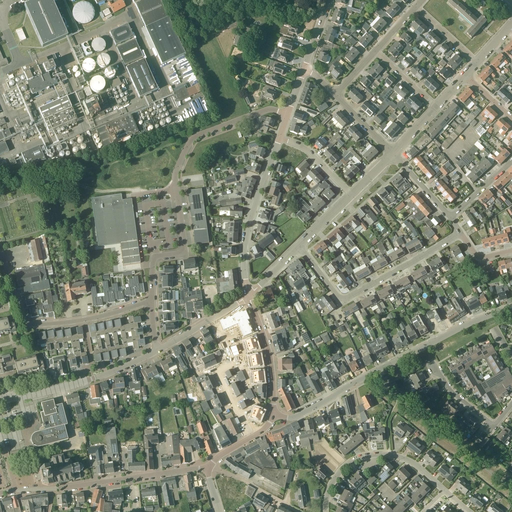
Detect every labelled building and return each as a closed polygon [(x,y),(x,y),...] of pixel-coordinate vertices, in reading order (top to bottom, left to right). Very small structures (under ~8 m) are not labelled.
[(70,30),(65,31),(51,0),(37,0),(24,6),(42,47),(72,35),(70,30)] [(113,14),(125,7),(120,0),(117,0),(118,2),(112,5),(110,2),(107,3),(113,14)] [(146,28),(168,18),(159,0),(142,0),(135,4),(146,28)] [(487,21),(485,19),(484,18),(484,19),(482,17),(478,21),(466,10),(455,0),(450,0),(448,3),(474,26),(467,34),(472,38),(481,28),(483,30),(485,27),(483,26),(487,21)] [(73,14),(73,15),(73,16),(73,17),(73,18),(73,19),(74,19),(74,20),(75,21),(75,22),(76,23),(77,23),(77,24),(78,24),(79,25),(80,25),(81,25),(82,26),(83,26),(84,26),(85,26),(86,26),(87,25),(88,25),(89,24),(90,24),(91,23),(92,23),(92,22),(93,21),(93,20),(94,19),(94,18),(95,17),(95,16),(95,15),(95,14),(95,13),(94,12),(94,11),(94,10),(93,9),(93,8),(92,8),(92,7),(91,6),(90,6),(89,5),(88,5),(88,4),(87,4),(86,4),(85,4),(84,4),(83,4),(82,4),(81,4),(80,4),(79,5),(78,5),(77,6),(76,7),(75,8),(74,9),(74,10),(73,11),(73,12),(73,13),(73,14)] [(401,9),(395,4),(390,9),(396,14),(401,9)] [(378,7),(376,9),(377,11),(382,15),(384,12),(378,7)] [(390,9),(386,13),(392,19),(396,14),(390,9)] [(108,10),(103,13),(106,18),(105,18),(106,21),(112,17),(108,10)] [(334,16),(342,19),(344,20),(347,14),(336,10),(334,16)] [(342,19),(334,16),(331,23),(332,23),(339,25),(342,19)] [(168,18),(146,28),(145,28),(162,65),(185,54),(168,18)] [(377,24),(383,29),(387,24),(381,19),(377,24)] [(417,20),(412,26),(417,31),(422,25),(419,22),(417,20)] [(134,38),(127,24),(110,32),(116,46),(134,38)] [(299,28),(295,27),(295,26),(292,24),(291,25),(290,25),(289,29),(282,27),(280,34),(286,36),(290,37),(291,35),(292,35),(294,34),(297,35),(299,28)] [(377,24),(372,28),(378,34),(383,29),(377,24)] [(246,25),(244,31),(251,33),(253,27),(246,25)] [(427,29),(425,27),(422,25),(417,31),(421,35),(427,29)] [(16,31),(24,50),(33,46),(28,35),(25,37),(22,31),(21,28),(16,31)] [(340,29),(339,32),(337,31),(337,32),(332,30),(329,29),(327,35),(335,38),(337,39),(339,35),(341,36),(342,33),(350,36),(353,34),(340,29)] [(422,38),(418,42),(420,45),(423,41),(425,43),(426,42),(428,45),(430,43),(436,36),(431,32),(425,38),(426,38),(424,40),(422,38)] [(367,34),(363,38),(369,44),(373,39),(367,34)] [(400,39),(407,44),(411,39),(405,34),(404,34),(405,34),(401,39),(400,38),(400,39)] [(333,48),(338,50),(340,47),(334,45),(332,44),(335,38),(327,35),(325,41),(328,43),(327,46),(333,48)] [(440,41),(436,36),(430,43),(435,47),(440,41)] [(283,37),(281,43),(283,44),(282,48),(286,50),(291,51),(292,51),(293,48),(293,47),(293,45),(288,43),(290,40),(283,37)] [(363,38),(359,43),(364,48),(369,44),(363,38)] [(135,39),(116,47),(125,66),(143,58),(135,39)] [(92,54),(87,42),(73,49),(78,60),(92,54)] [(399,53),(403,48),(397,42),(395,44),(395,45),(393,47),(399,53)] [(449,49),(444,44),(436,53),(439,55),(441,53),(445,56),(446,55),(450,50),(449,49)] [(332,50),(333,48),(327,46),(323,45),(320,53),(319,57),(320,58),(319,61),(329,64),(331,57),(328,56),(326,55),(328,51),(330,49),(332,50)] [(511,49),(508,46),(503,51),(511,59),(511,55),(510,54),(511,52),(511,49)] [(399,53),(393,47),(390,50),(388,52),(394,58),(399,53)] [(416,53),(415,55),(419,59),(423,55),(422,53),(415,47),(413,49),(412,49),(416,53)] [(349,53),(355,58),(360,54),(354,48),(349,53)] [(287,58),(288,56),(286,56),(287,53),(281,50),(280,53),(278,53),(277,56),(279,56),(278,60),(282,62),(287,63),(289,58),(287,58)] [(3,60),(0,51),(0,67),(9,64),(6,59),(3,60)] [(349,53),(345,58),(351,63),(355,58),(349,53)] [(59,58),(57,54),(7,75),(9,81),(23,75),(32,95),(67,80),(65,76),(63,76),(60,69),(58,70),(55,61),(57,61),(56,59),(59,58)] [(98,68),(109,65),(106,54),(95,57),(98,68)] [(495,59),(500,64),(503,61),(504,63),(507,65),(509,62),(500,54),(495,59)] [(463,61),(456,55),(452,60),(458,66),(460,63),(461,63),(463,61)] [(412,63),(415,59),(412,57),(409,60),(407,58),(406,59),(402,64),(401,64),(406,69),(412,63)] [(95,62),(84,58),(80,69),(91,73),(95,62)] [(500,64),(495,59),(490,64),(499,73),(501,70),(498,67),(500,64)] [(157,90),(144,60),(126,68),(139,98),(157,90)] [(452,60),(447,65),(454,71),(456,69),(455,69),(458,66),(452,60)] [(274,61),(272,67),(274,68),(273,72),(282,75),(283,75),(284,75),(285,72),(284,71),(285,69),(280,67),(281,64),(274,61)] [(329,70),(332,72),(331,73),(333,75),(332,77),(336,80),(342,73),(339,70),(342,67),(337,62),(329,70)] [(114,72),(120,70),(117,64),(101,72),(106,81),(116,75),(114,72)] [(383,70),(385,68),(383,66),(381,68),(377,64),(375,66),(373,69),(379,75),(383,70)] [(81,85),(84,84),(76,66),(71,69),(80,89),(82,88),(81,85)] [(423,68),(420,66),(418,68),(416,66),(410,72),(415,77),(421,71),(423,68)] [(483,72),(488,77),(490,75),(494,78),(496,75),(488,67),(483,72)] [(373,69),(370,72),(368,74),(374,80),(379,75),(373,69)] [(450,75),(444,69),(439,74),(446,79),(450,75)] [(425,75),(421,71),(415,77),(420,81),(425,75)] [(488,77),(483,72),(478,77),(486,86),(489,83),(485,80),(488,77)] [(273,74),(271,77),(270,77),(269,80),(267,79),(266,80),(266,81),(266,83),(278,87),(280,82),(279,81),(279,80),(278,80),(279,77),(273,74)] [(171,85),(177,81),(174,75),(167,78),(171,85)] [(390,76),(385,82),(390,87),(395,81),(390,76)] [(365,77),(364,78),(365,78),(361,82),(360,82),(360,83),(359,84),(363,88),(365,87),(366,88),(371,83),(365,77)] [(429,78),(424,84),(425,86),(426,86),(429,88),(434,82),(429,78)] [(111,87),(120,85),(119,79),(109,81),(111,87)] [(439,87),(434,82),(429,88),(432,91),(431,91),(433,93),(439,87)] [(314,86),(307,83),(300,103),(307,106),(314,86)] [(358,94),(364,88),(363,88),(359,84),(357,86),(359,88),(356,91),(354,89),(348,96),(350,97),(353,100),(358,94)] [(394,91),(396,92),(391,97),(393,100),(398,95),(404,89),(399,84),(393,90),(394,91)] [(272,88),(268,86),(266,85),(263,92),(266,93),(264,97),(265,97),(265,98),(268,99),(269,99),(273,100),(276,94),(273,93),(273,92),(272,91),(271,90),(272,88)] [(510,91),(511,88),(509,86),(508,88),(505,86),(497,95),(502,100),(510,91)] [(390,91),(388,88),(380,97),(382,99),(390,91)] [(468,88),(463,94),(468,98),(471,96),(474,99),(476,97),(468,88)] [(92,97),(89,89),(84,91),(88,99),(92,97)] [(398,95),(403,99),(405,97),(409,93),(404,89),(398,95)] [(188,97),(185,91),(176,95),(178,101),(188,97)] [(384,101),(392,93),(390,91),(382,99),(384,101)] [(511,99),(511,92),(510,91),(502,100),(507,104),(511,99)] [(84,98),(82,92),(74,95),(77,101),(84,98)] [(363,98),(358,94),(353,100),(356,102),(355,103),(357,105),(363,98)] [(463,94),(458,99),(467,107),(469,104),(465,101),(468,98),(463,94)] [(118,107),(115,101),(107,104),(103,96),(83,105),(88,116),(93,114),(94,117),(99,115),(100,117),(104,115),(104,113),(118,107)] [(409,101),(407,104),(411,108),(417,101),(414,99),(414,98),(412,96),(409,101)] [(76,121),(67,98),(39,110),(49,133),(76,121)] [(197,99),(187,103),(190,110),(186,112),(188,118),(201,113),(199,109),(201,108),(197,99)] [(369,105),(370,104),(367,101),(361,108),(366,113),(371,107),(369,105)] [(371,107),(366,113),(370,117),(376,112),(375,111),(377,109),(379,111),(387,103),(384,101),(383,103),(379,106),(377,104),(376,106),(374,104),(371,107)] [(398,108),(403,104),(400,101),(396,106),(393,109),(395,111),(398,108)] [(411,108),(416,112),(418,110),(420,108),(420,107),(422,105),(420,104),(417,101),(411,108)] [(325,103),(317,109),(320,113),(328,108),(325,103)] [(387,103),(379,111),(381,114),(389,105),(387,103)] [(460,109),(454,104),(450,108),(456,114),(460,109)] [(304,125),(308,122),(303,120),(306,112),(313,114),(314,109),(301,105),(300,110),(297,109),(294,118),(298,119),(296,123),(304,125)] [(493,112),(488,107),(481,116),(483,118),(485,115),(488,117),(493,112)] [(455,114),(456,114),(450,108),(449,109),(445,113),(453,120),(457,116),(455,114)] [(481,111),(478,108),(474,113),(472,112),(470,114),(474,119),(481,111)] [(335,126),(344,117),(339,112),(334,118),(336,120),(333,123),(335,126)] [(498,116),(493,112),(488,117),(491,119),(488,122),(490,124),(498,116)] [(405,114),(403,113),(398,119),(397,120),(404,125),(403,125),(407,120),(408,121),(408,120),(410,119),(405,114)] [(453,120),(445,113),(441,118),(447,124),(449,125),(453,120)] [(31,123),(30,120),(28,114),(15,120),(19,127),(21,126),(22,127),(31,123)] [(159,118),(161,119),(158,125),(162,126),(164,123),(167,125),(170,120),(166,118),(166,116),(161,114),(159,118)] [(384,119),(379,115),(374,121),(379,125),(384,119)] [(331,118),(329,116),(321,123),(324,126),(331,118)] [(139,134),(131,117),(97,132),(104,149),(122,141),(130,137),(139,134)] [(275,121),(263,117),(259,118),(258,122),(261,123),(262,121),(266,122),(264,127),(268,128),(269,127),(272,128),(275,121)] [(349,122),(344,117),(335,126),(337,127),(338,127),(341,125),(343,128),(349,122)] [(442,129),(447,124),(441,118),(437,123),(442,128),(442,129)] [(506,124),(501,119),(494,128),(498,132),(506,124)] [(400,129),(394,123),(389,128),(395,134),(398,131),(400,129)] [(442,128),(437,123),(436,123),(432,128),(438,133),(442,128)] [(511,128),(506,124),(498,132),(503,136),(511,128)] [(308,127),(301,125),(300,128),(292,125),(290,132),(298,135),(298,132),(305,135),(308,127)] [(352,137),(357,131),(353,126),(347,132),(344,135),(349,140),(352,137)] [(389,128),(385,133),(391,139),(393,137),(395,134),(389,128)] [(432,128),(428,133),(429,134),(434,138),(435,140),(440,135),(438,134),(438,133),(432,128)] [(0,142),(12,137),(9,130),(0,133),(0,142)] [(362,136),(357,131),(352,137),(357,142),(362,136)] [(435,140),(434,138),(429,134),(427,136),(425,134),(415,145),(420,151),(426,146),(432,141),(434,144),(438,149),(441,145),(435,140)] [(447,139),(452,143),(456,139),(451,135),(447,139)] [(320,150),(326,145),(325,145),(321,140),(320,141),(317,143),(315,145),(320,150)] [(257,141),(248,144),(249,149),(254,147),(254,148),(258,150),(257,155),(251,152),(249,158),(256,160),(257,157),(263,159),(266,150),(259,148),(259,147),(257,141)] [(428,149),(434,144),(432,141),(426,146),(428,149)] [(441,145),(446,150),(450,146),(445,141),(441,145)] [(11,148),(9,144),(6,145),(5,142),(0,144),(0,155),(9,152),(8,149),(11,148)] [(407,154),(412,159),(420,151),(415,145),(407,154)] [(49,160),(43,146),(21,155),(26,166),(45,162),(49,160)] [(499,149),(502,152),(500,155),(505,160),(510,155),(501,146),(499,149)] [(378,153),(373,147),(368,152),(373,157),(378,153)] [(432,153),(435,157),(441,152),(438,148),(432,153)] [(486,149),(485,150),(484,148),(481,151),(487,157),(490,154),(486,149)] [(334,154),(330,149),(324,154),(329,159),(334,154)] [(349,153),(344,158),(347,160),(347,159),(348,159),(350,161),(354,157),(350,152),(349,153)] [(368,152),(363,157),(368,162),(373,157),(368,152)] [(334,164),(339,159),(334,154),(329,159),(334,164)] [(500,165),(505,160),(500,155),(497,157),(494,154),(491,157),(500,165)] [(423,161),(419,156),(413,161),(417,166),(423,161)] [(427,160),(428,159),(427,157),(425,159),(423,161),(417,166),(421,170),(427,166),(430,163),(427,160)] [(466,166),(469,164),(467,162),(462,158),(460,160),(465,164),(465,165),(466,166)] [(457,164),(461,169),(464,165),(465,165),(465,164),(460,160),(457,164)] [(486,160),(481,164),(487,170),(492,166),(486,160)] [(304,176),(309,171),(306,168),(309,165),(305,161),(297,168),(301,173),(300,174),(302,177),(304,176)] [(475,167),(477,169),(482,175),(487,170),(481,164),(480,162),(475,167)] [(261,166),(254,164),(253,167),(250,166),(250,167),(248,166),(246,169),(258,174),(261,166)] [(290,169),(286,168),(279,165),(277,172),(284,175),(285,170),(289,171),(290,169)] [(360,171),(356,167),(354,165),(352,168),(349,165),(347,168),(355,175),(360,171)] [(435,166),(434,165),(432,167),(431,166),(429,168),(427,166),(421,170),(425,175),(433,168),(435,166)] [(482,175),(477,169),(475,167),(470,171),(472,173),(477,179),(482,175)] [(345,170),(347,172),(344,175),(350,180),(355,175),(347,168),(345,170)] [(430,180),(434,176),(437,173),(433,168),(425,175),(430,180)] [(313,169),(310,172),(308,175),(313,180),(318,174),(313,169)] [(511,182),(511,183),(510,181),(511,178),(511,177),(508,172),(503,177),(508,182),(511,185),(511,186),(511,182)] [(405,181),(406,180),(400,173),(391,182),(394,186),(399,191),(401,190),(403,193),(411,186),(408,183),(407,184),(405,181)] [(460,178),(457,175),(456,173),(451,177),(452,179),(455,182),(460,178)] [(477,179),(472,173),(467,178),(472,184),(477,179)] [(313,180),(317,185),(319,183),(323,179),(324,178),(321,176),(320,177),(318,174),(313,180)] [(237,182),(236,176),(236,175),(234,176),(224,178),(226,184),(237,182)] [(447,182),(448,181),(445,177),(441,181),(440,180),(434,185),(439,189),(447,182)] [(503,177),(498,181),(503,187),(508,182),(503,177)] [(249,178),(248,181),(245,187),(253,190),(256,181),(249,178)] [(316,189),(315,190),(319,194),(325,188),(328,191),(324,195),(329,201),(335,195),(333,193),(335,191),(325,181),(321,185),(319,187),(316,189)] [(503,187),(498,181),(493,185),(498,191),(501,194),(503,192),(500,189),(503,187)] [(281,184),(273,182),(271,188),(279,190),(281,184)] [(447,182),(439,189),(443,194),(448,189),(446,187),(449,184),(447,182)] [(245,187),(241,197),(249,199),(253,190),(245,187)] [(280,191),(279,190),(271,188),(269,195),(276,198),(275,201),(273,201),(271,204),(278,207),(280,203),(282,204),(285,197),(282,197),(283,194),(279,193),(280,191)] [(388,195),(383,188),(377,194),(387,205),(390,202),(386,197),(388,195)] [(202,189),(188,191),(190,204),(204,202),(202,189)] [(448,189),(443,194),(447,199),(452,194),(448,189)] [(488,190),(483,195),(488,200),(491,198),(494,201),(496,199),(488,190)] [(131,199),(122,201),(121,194),(91,199),(98,247),(120,244),(137,241),(131,199)] [(410,208),(420,199),(416,194),(410,199),(413,202),(408,206),(410,208)] [(456,198),(452,194),(447,199),(451,203),(456,198)] [(483,195),(478,199),(486,208),(488,206),(487,204),(490,202),(488,200),(483,195)] [(508,201),(503,195),(500,197),(506,203),(508,201)] [(320,199),(317,196),(317,197),(313,201),(320,209),(325,204),(320,199)] [(241,198),(226,201),(219,201),(220,207),(227,206),(242,204),(241,198)] [(373,198),(367,202),(370,205),(369,205),(377,215),(380,212),(375,206),(378,204),(373,198)] [(308,210),(310,208),(308,206),(302,199),(299,201),(300,202),(302,203),(306,208),(308,210)] [(424,203),(420,199),(410,208),(411,209),(414,207),(416,210),(424,203)] [(313,206),(310,208),(315,214),(320,209),(313,201),(312,200),(309,202),(313,206)] [(192,218),(206,216),(204,202),(190,204),(192,218)] [(405,207),(402,203),(395,208),(398,212),(405,207)] [(416,218),(428,208),(424,203),(416,210),(418,212),(414,216),(416,218)] [(237,207),(234,207),(230,207),(221,208),(221,211),(230,211),(230,216),(234,216),(234,217),(236,217),(239,217),(239,216),(242,217),(243,210),(239,209),(239,210),(237,210),(237,207)] [(360,214),(357,216),(360,220),(363,218),(365,216),(372,224),(374,223),(378,220),(370,209),(367,211),(366,210),(365,210),(363,207),(358,212),(360,214)] [(428,208),(416,218),(418,221),(425,216),(427,217),(432,212),(428,208)] [(473,214),(476,212),(473,208),(462,215),(467,223),(473,219),(476,218),(473,214)] [(266,209),(265,213),(264,212),(263,214),(262,214),(262,215),(261,215),(260,218),(261,218),(261,219),(269,222),(270,218),(274,220),(275,216),(281,212),(279,209),(275,212),(266,209)] [(311,218),(311,217),(307,213),(304,215),(301,211),(296,215),(303,223),(305,221),(306,223),(311,218)] [(477,217),(476,218),(473,219),(475,222),(479,219),(482,224),(487,220),(482,214),(477,217)] [(194,231),(207,229),(206,216),(192,218),(194,231)] [(347,221),(353,228),(354,229),(356,227),(360,224),(357,220),(356,221),(352,217),(347,221)] [(436,217),(432,221),(430,219),(425,222),(430,228),(434,224),(435,227),(441,222),(436,217)] [(475,222),(473,219),(467,223),(470,228),(476,224),(475,222)] [(347,221),(343,224),(342,225),(346,231),(347,230),(349,233),(351,231),(350,230),(353,228),(347,221)] [(237,233),(238,223),(230,223),(229,224),(225,224),(225,230),(222,230),(222,232),(228,233),(237,233)] [(259,225),(257,232),(264,234),(264,233),(268,234),(269,229),(274,230),(278,228),(269,225),(268,228),(259,225)] [(507,235),(511,233),(509,228),(505,229),(506,231),(503,231),(504,235),(501,236),(503,244),(509,242),(507,235)] [(196,245),(209,243),(207,229),(194,231),(196,245)] [(337,229),(332,233),(339,241),(344,237),(337,229)] [(430,229),(424,234),(429,239),(435,234),(430,229)] [(274,232),(269,235),(260,242),(265,248),(274,241),(277,245),(281,242),(274,232)] [(228,233),(227,243),(220,242),(220,245),(215,245),(215,247),(220,247),(220,246),(222,246),(228,246),(228,243),(237,243),(237,233),(228,233)] [(332,233),(327,238),(334,246),(336,244),(339,241),(332,233)] [(345,239),(352,247),(354,245),(355,244),(352,241),(348,236),(345,239)] [(494,238),(496,245),(503,244),(501,236),(494,238)] [(488,240),(490,247),(496,245),(494,238),(488,240)] [(42,261),(38,240),(30,242),(31,243),(27,243),(31,262),(34,262),(35,263),(42,261)] [(488,240),(482,241),(484,249),(490,247),(488,240)] [(121,251),(138,249),(137,241),(120,244),(121,251)] [(419,241),(412,245),(416,251),(422,248),(419,241)] [(261,250),(262,250),(262,249),(265,248),(260,242),(258,243),(259,246),(251,249),(255,259),(261,257),(259,254),(262,253),(261,250)] [(323,242),(318,245),(323,251),(325,249),(328,253),(330,252),(323,242)] [(381,242),(379,244),(384,254),(387,253),(387,252),(381,242)] [(382,255),(384,254),(379,244),(376,245),(382,255)] [(323,251),(318,245),(313,249),(318,255),(320,257),(322,256),(320,253),(323,251)] [(412,245),(406,248),(410,255),(416,251),(412,245)] [(335,246),(332,249),(337,256),(341,254),(335,246)] [(457,246),(450,250),(453,255),(455,257),(457,256),(460,259),(458,260),(460,263),(466,260),(463,256),(461,253),(457,246)] [(122,259),(139,256),(138,249),(121,251),(122,259)] [(398,259),(395,252),(393,249),(387,252),(387,253),(388,256),(392,262),(398,259)] [(401,249),(395,252),(398,259),(404,255),(401,249)] [(337,257),(335,259),(334,259),(336,262),(328,268),(332,274),(339,269),(340,270),(343,268),(340,263),(344,260),(340,254),(337,257)] [(381,268),(388,265),(382,255),(376,258),(376,259),(378,262),(381,268)] [(123,266),(140,264),(139,256),(122,259),(123,266)] [(81,258),(81,259),(75,260),(76,269),(82,268),(83,277),(89,276),(86,257),(81,258)] [(449,269),(446,263),(443,265),(439,258),(436,260),(435,259),(433,261),(434,262),(438,269),(443,266),(446,271),(449,269)] [(194,264),(194,260),(188,261),(190,272),(195,271),(195,270),(198,270),(197,264),(194,264)] [(308,280),(303,273),(306,271),(298,260),(293,264),(301,274),(304,282),(308,280)] [(188,261),(183,261),(183,266),(180,266),(181,272),(184,272),(184,273),(190,272),(188,261)] [(381,268),(378,262),(372,265),(371,265),(375,272),(381,268)] [(428,265),(432,271),(429,273),(432,279),(435,277),(434,275),(439,272),(438,269),(434,262),(433,262),(434,262),(431,264),(431,263),(428,265)] [(504,262),(498,263),(501,275),(503,274),(502,270),(506,269),(504,262)] [(301,274),(293,264),(287,267),(295,278),(298,277),(300,280),(293,285),(298,291),(302,289),(306,298),(310,296),(304,283),(304,282),(301,274)] [(44,265),(32,267),(15,270),(16,277),(18,286),(24,285),(25,287),(30,286),(29,284),(37,282),(47,280),(44,265)] [(367,268),(361,271),(364,278),(371,274),(367,268)] [(429,273),(428,272),(426,273),(423,268),(417,271),(421,278),(422,280),(428,277),(432,284),(434,283),(432,279),(429,273)] [(219,279),(216,279),(216,284),(217,287),(218,293),(222,293),(223,294),(226,294),(226,292),(231,291),(231,292),(238,291),(236,270),(236,271),(228,272),(229,278),(225,279),(225,278),(220,279),(219,279)] [(361,271),(355,274),(358,281),(364,278),(361,271)] [(417,271),(411,275),(414,281),(421,278),(417,271)] [(341,273),(335,278),(339,283),(345,279),(341,273)] [(138,277),(133,277),(133,279),(136,297),(136,296),(135,293),(142,292),(142,293),(144,293),(143,284),(139,285),(138,277)] [(409,284),(410,283),(406,277),(400,281),(405,290),(411,287),(411,286),(409,284)] [(130,288),(125,289),(126,291),(126,297),(133,296),(133,297),(135,296),(135,297),(136,297),(133,279),(128,280),(130,288)] [(345,279),(339,283),(344,289),(350,285),(345,279)] [(104,297),(101,297),(102,303),(105,302),(105,303),(111,302),(111,303),(115,303),(114,300),(113,291),(109,292),(107,281),(102,282),(104,294),(104,295),(104,297)] [(400,281),(394,284),(397,290),(398,290),(399,293),(397,294),(400,300),(402,298),(400,295),(403,293),(406,291),(405,290),(400,281)] [(204,311),(201,291),(189,293),(188,289),(187,289),(186,282),(182,282),(184,293),(183,293),(187,320),(192,319),(191,312),(204,311)] [(86,286),(86,285),(86,284),(85,284),(84,284),(84,283),(74,285),(76,296),(86,294),(85,288),(85,287),(86,287),(86,286)] [(476,288),(478,286),(477,283),(471,286),(476,295),(479,293),(476,288)] [(117,284),(112,285),(113,291),(114,300),(121,299),(122,300),(124,300),(124,297),(126,297),(126,291),(123,291),(118,292),(117,284)] [(76,296),(74,285),(64,287),(65,289),(61,290),(63,301),(65,300),(67,300),(67,302),(67,303),(74,301),(73,296),(76,296)] [(509,292),(508,287),(506,286),(505,286),(504,286),(503,286),(503,288),(500,289),(497,290),(498,294),(498,297),(500,302),(507,300),(505,293),(509,292)] [(92,287),(90,288),(93,306),(100,305),(100,306),(102,306),(102,303),(101,297),(97,298),(95,287),(92,287)] [(387,296),(388,299),(389,300),(395,297),(397,301),(396,302),(398,306),(402,304),(400,300),(397,294),(394,296),(390,287),(386,288),(386,287),(385,287),(383,288),(383,289),(383,290),(387,296)] [(271,289),(267,290),(267,292),(263,294),(263,293),(263,294),(259,295),(260,296),(259,296),(260,298),(261,298),(262,301),(265,300),(265,301),(274,298),(271,289)] [(458,289),(454,291),(460,300),(464,298),(458,289)] [(377,293),(380,300),(387,296),(383,290),(377,293)] [(162,302),(175,302),(175,292),(169,292),(169,294),(162,294),(162,302)] [(40,293),(25,296),(27,304),(26,304),(27,307),(34,305),(33,300),(44,298),(43,293),(40,293)] [(48,306),(43,307),(43,310),(44,314),(47,313),(54,311),(51,294),(46,294),(48,306)] [(483,295),(479,298),(477,296),(476,296),(476,297),(477,299),(478,299),(481,305),(487,302),(483,295)] [(373,296),(366,299),(370,306),(371,308),(377,305),(375,303),(376,302),(373,296)] [(326,307),(332,302),(328,297),(320,302),(319,300),(314,304),(315,306),(319,303),(323,309),(326,307)] [(442,297),(436,300),(440,308),(446,305),(442,297)] [(481,305),(478,299),(477,299),(476,297),(475,298),(476,300),(467,305),(471,311),(481,305)] [(461,306),(463,306),(459,300),(458,298),(452,301),(456,309),(455,310),(460,318),(467,314),(461,306)] [(370,306),(366,299),(360,303),(364,309),(370,306)] [(174,302),(168,302),(168,305),(162,305),(163,312),(174,312),(174,302)] [(299,302),(294,305),(298,313),(303,311),(299,302)] [(336,308),(332,302),(326,307),(323,309),(327,315),(336,308)] [(355,304),(349,307),(352,313),(358,310),(355,304)] [(42,305),(30,307),(31,315),(31,318),(39,316),(39,318),(42,317),(41,315),(39,315),(38,311),(43,310),(43,307),(42,305)] [(292,310),(291,305),(277,309),(279,317),(286,315),(286,312),(292,310)] [(349,307),(342,311),(346,317),(352,313),(349,307)] [(220,321),(224,331),(238,325),(244,337),(255,333),(251,327),(252,326),(248,321),(250,320),(245,309),(240,313),(239,311),(233,316),(232,314),(227,318),(226,317),(220,321)] [(438,310),(432,313),(431,311),(426,313),(430,321),(435,318),(438,323),(444,320),(438,310)] [(460,318),(455,310),(446,316),(448,318),(447,318),(451,324),(460,318)] [(176,312),(169,312),(169,315),(163,315),(163,322),(166,322),(175,321),(175,315),(177,315),(176,312)] [(280,322),(277,322),(275,317),(278,317),(277,314),(267,317),(272,330),(279,328),(279,327),(281,326),(280,322)] [(427,324),(422,314),(415,318),(416,318),(417,322),(413,324),(417,330),(418,329),(421,336),(428,332),(424,326),(427,324)] [(124,329),(138,327),(137,324),(141,323),(140,318),(133,319),(133,316),(128,317),(129,324),(124,326),(124,329)] [(0,334),(8,332),(7,331),(10,331),(10,333),(16,332),(16,333),(13,322),(13,323),(8,324),(7,318),(6,318),(5,318),(0,319),(0,334)] [(124,329),(124,326),(124,325),(123,325),(123,326),(120,326),(119,321),(114,321),(115,327),(117,340),(118,340),(116,333),(121,332),(122,339),(126,339),(125,333),(124,329)] [(169,331),(174,330),(174,325),(176,325),(175,321),(166,322),(166,325),(164,325),(165,327),(164,328),(164,332),(169,332),(169,331)] [(114,341),(117,340),(115,327),(112,328),(111,322),(105,323),(107,329),(109,342),(108,334),(112,333),(114,341)] [(352,332),(346,322),(344,324),(349,334),(352,332)] [(405,328),(403,323),(402,323),(399,325),(402,331),(406,329),(408,335),(407,335),(411,342),(418,338),(410,325),(407,326),(405,328)] [(105,342),(109,342),(107,329),(104,330),(103,324),(97,325),(98,331),(100,343),(101,343),(100,336),(104,335),(105,342)] [(97,344),(100,343),(98,331),(95,331),(94,326),(89,327),(91,338),(96,337),(97,344)] [(142,329),(138,330),(138,327),(124,329),(125,333),(131,332),(132,337),(132,339),(129,339),(126,340),(126,341),(140,338),(139,335),(143,335),(142,329)] [(78,340),(83,339),(81,328),(76,329),(77,334),(74,335),(76,348),(80,347),(78,340)] [(273,343),(274,349),(283,346),(281,341),(283,340),(281,334),(284,333),(286,333),(286,332),(286,330),(285,328),(283,329),(275,331),(277,336),(272,337),(274,342),(273,343)] [(206,329),(200,332),(202,336),(201,337),(203,340),(205,343),(209,341),(210,343),(213,341),(206,329)] [(72,348),(76,348),(74,335),(71,336),(70,330),(64,331),(65,337),(66,342),(67,342),(71,341),(72,348)] [(58,344),(57,336),(54,337),(53,331),(47,332),(48,336),(49,344),(50,343),(54,343),(55,350),(59,349),(58,344)] [(67,342),(66,342),(65,337),(62,337),(61,332),(56,333),(57,336),(58,344),(63,343),(64,348),(64,350),(68,349),(67,342)] [(38,346),(40,345),(41,347),(42,348),(45,347),(46,346),(47,351),(51,350),(50,343),(49,344),(48,336),(45,336),(44,333),(39,334),(40,340),(37,341),(38,346)] [(306,333),(301,335),(306,344),(310,341),(306,333)] [(322,338),(325,344),(331,341),(328,335),(322,338)] [(406,339),(404,335),(399,338),(397,339),(396,338),(392,340),(397,350),(409,345),(406,339)] [(228,340),(230,345),(239,341),(237,336),(228,340)] [(138,347),(145,346),(144,340),(140,341),(140,338),(126,341),(127,344),(133,343),(134,350),(139,349),(138,347)] [(128,351),(127,344),(126,341),(126,340),(126,339),(122,339),(123,345),(119,346),(118,340),(117,340),(119,352),(120,358),(126,357),(125,351),(128,351)] [(390,347),(386,339),(380,341),(382,345),(379,347),(384,356),(387,354),(389,353),(387,348),(390,347)] [(116,353),(119,352),(117,340),(114,341),(115,347),(110,348),(109,342),(111,354),(112,359),(117,358),(116,353)] [(181,343),(186,351),(189,357),(193,355),(189,349),(192,347),(187,340),(181,343)] [(379,347),(376,340),(369,344),(368,344),(373,354),(373,355),(376,354),(378,358),(380,357),(380,358),(384,356),(379,347)] [(108,355),(111,354),(109,342),(105,342),(107,349),(102,350),(101,343),(100,343),(103,356),(104,361),(109,360),(108,355)] [(283,346),(274,349),(276,354),(285,352),(284,351),(290,349),(294,347),(292,342),(289,344),(288,344),(287,345),(283,346)] [(100,356),(103,356),(100,343),(97,344),(98,351),(93,352),(95,363),(101,362),(100,356)] [(373,354),(368,344),(368,343),(363,346),(367,352),(363,354),(365,358),(362,359),(364,361),(366,366),(372,362),(370,358),(369,356),(373,354)] [(502,399),(505,397),(506,398),(510,396),(508,393),(511,391),(510,390),(511,388),(511,376),(508,371),(505,373),(504,370),(506,369),(505,369),(503,366),(501,366),(499,363),(501,363),(497,355),(495,356),(494,355),(496,353),(490,343),(486,345),(487,346),(484,348),(483,347),(480,349),(478,347),(475,349),(475,350),(472,352),(472,351),(464,355),(465,356),(462,358),(461,357),(458,359),(459,361),(455,363),(456,365),(453,366),(452,365),(448,367),(455,378),(460,375),(462,379),(463,378),(465,381),(464,382),(468,389),(469,388),(470,390),(471,390),(473,393),(474,392),(476,395),(475,396),(477,400),(481,397),(484,401),(485,400),(487,403),(485,404),(488,408),(498,401),(499,402),(503,400),(502,399)] [(180,354),(181,354),(177,346),(171,350),(173,354),(171,355),(174,359),(177,358),(182,367),(181,368),(183,372),(187,370),(185,366),(186,366),(180,354)] [(82,365),(88,364),(86,353),(81,354),(80,347),(76,348),(78,360),(82,359),(82,365)] [(79,362),(78,360),(76,348),(72,348),(74,355),(67,356),(68,361),(70,361),(71,367),(76,366),(75,363),(78,362),(79,362)] [(220,351),(207,357),(211,366),(217,364),(215,358),(221,355),(221,354),(220,351)] [(293,371),(292,368),(292,364),(292,360),(295,360),(294,356),(293,354),(288,354),(288,360),(278,361),(278,371),(293,371)] [(0,359),(1,364),(4,373),(14,371),(13,370),(16,369),(14,361),(13,356),(10,357),(10,355),(2,357),(2,359),(0,359)] [(170,372),(177,369),(175,362),(174,359),(171,355),(166,358),(167,360),(165,361),(169,369),(170,372)] [(349,360),(350,359),(348,355),(344,357),(348,365),(353,373),(356,371),(357,372),(358,371),(358,370),(359,369),(355,361),(351,364),(349,360)] [(42,360),(37,362),(35,356),(15,361),(14,362),(14,361),(16,369),(18,375),(23,374),(23,373),(25,372),(26,373),(31,372),(36,370),(36,369),(38,369),(39,371),(44,370),(44,371),(45,371),(42,360)] [(64,357),(52,359),(53,365),(54,365),(56,377),(59,376),(67,375),(64,357)] [(207,357),(194,362),(196,366),(203,363),(205,369),(211,366),(207,357)] [(156,363),(159,370),(162,369),(164,371),(169,369),(165,361),(162,362),(161,360),(156,363)] [(328,370),(333,380),(341,376),(334,363),(334,364),(332,360),(324,364),(328,370)] [(346,370),(347,369),(346,369),(344,366),(342,363),(339,365),(337,362),(334,363),(341,376),(347,372),(346,370)] [(156,363),(150,366),(152,368),(149,369),(153,377),(158,374),(157,371),(159,370),(156,363)] [(137,368),(130,370),(133,382),(128,383),(130,390),(134,389),(135,392),(140,390),(140,384),(137,368)] [(149,369),(147,370),(146,368),(140,371),(146,383),(149,381),(150,382),(155,380),(153,377),(149,369)] [(233,369),(225,373),(228,379),(234,376),(235,379),(244,375),(242,371),(236,374),(233,369)] [(337,387),(328,371),(322,374),(330,391),(337,387)] [(412,382),(411,382),(416,390),(423,387),(420,382),(426,379),(424,376),(422,372),(413,377),(410,378),(412,382)] [(319,379),(315,373),(306,378),(315,395),(320,392),(315,381),(319,379)] [(301,391),(310,387),(303,374),(298,375),(300,379),(296,380),(301,391)] [(205,381),(207,385),(215,381),(212,375),(206,378),(205,375),(198,378),(196,379),(198,382),(199,384),(205,381)] [(231,385),(234,391),(242,387),(240,383),(246,380),(244,375),(235,379),(237,383),(231,385)] [(124,389),(123,379),(114,380),(115,387),(112,388),(112,385),(113,394),(120,393),(120,390),(124,389)] [(293,381),(278,380),(278,390),(278,391),(289,386),(293,384),(293,381)] [(203,392),(205,397),(213,393),(212,390),(218,387),(215,381),(207,385),(209,389),(203,392)] [(106,383),(100,385),(102,392),(99,394),(100,403),(104,402),(102,397),(107,395),(105,392),(109,390),(106,383)] [(434,393),(439,390),(436,383),(426,389),(428,392),(426,393),(430,399),(436,396),(434,393)] [(97,386),(90,387),(92,400),(97,399),(98,406),(100,406),(99,400),(99,395),(97,386)] [(267,386),(255,386),(255,390),(256,392),(258,392),(258,393),(259,393),(259,394),(261,394),(261,399),(266,399),(267,394),(267,386)] [(292,391),(289,386),(278,391),(281,398),(289,395),(293,393),(292,391)] [(242,387),(234,391),(237,397),(243,394),(244,398),(252,394),(250,389),(244,392),(242,387)] [(215,403),(224,399),(221,393),(215,396),(213,393),(205,397),(207,402),(213,399),(215,403)] [(78,394),(65,398),(66,402),(67,405),(77,403),(80,402),(78,394)] [(252,394),(244,398),(245,401),(240,404),(243,410),(251,406),(249,401),(255,398),(252,394)] [(289,395),(281,398),(288,412),(296,409),(289,395)] [(358,407),(360,413),(364,411),(366,410),(366,411),(373,407),(368,396),(362,399),(365,405),(364,406),(358,407)] [(353,408),(350,397),(342,399),(348,417),(350,417),(353,416),(354,419),(356,418),(355,415),(353,408)] [(217,407),(212,410),(216,416),(223,412),(221,408),(226,405),(224,399),(215,403),(217,407)] [(39,447),(68,440),(64,426),(67,425),(61,403),(54,405),(53,401),(41,404),(43,413),(40,413),(43,424),(42,425),(42,427),(41,428),(40,428),(40,429),(39,430),(39,431),(39,432),(40,432),(36,433),(35,433),(34,434),(33,434),(33,435),(32,435),(32,436),(31,437),(31,438),(31,439),(31,440),(31,441),(31,442),(31,443),(32,444),(32,445),(33,446),(34,446),(35,447),(36,447),(37,447),(38,447),(39,447)] [(200,404),(204,411),(210,408),(206,401),(200,404)] [(460,409),(449,401),(444,408),(447,410),(448,410),(455,416),(460,409)] [(77,403),(78,406),(74,407),(78,421),(84,420),(80,402),(77,403)] [(177,408),(173,408),(175,416),(179,415),(178,414),(182,414),(181,408),(177,409),(177,408)] [(255,408),(253,413),(262,417),(264,412),(255,408)] [(337,410),(329,413),(332,419),(331,419),(332,423),(329,424),(330,426),(331,430),(331,431),(335,430),(333,424),(337,423),(341,422),(339,417),(337,410)] [(253,413),(251,418),(255,419),(260,421),(262,417),(253,413)] [(467,426),(473,419),(468,415),(464,420),(461,417),(457,422),(457,423),(459,424),(459,423),(462,426),(464,424),(467,426)] [(329,423),(328,417),(323,419),(322,416),(315,420),(319,429),(329,424),(329,423)] [(458,420),(456,419),(453,416),(448,423),(452,427),(458,420)] [(241,433),(233,418),(226,421),(234,436),(241,433)] [(475,425),(477,422),(473,419),(467,426),(470,428),(468,430),(470,432),(471,433),(470,434),(472,436),(479,428),(475,425)] [(305,436),(307,446),(308,452),(311,451),(310,445),(309,440),(314,439),(314,441),(319,440),(317,433),(314,434),(313,430),(314,430),(311,420),(305,422),(308,435),(305,436)] [(204,422),(197,425),(208,456),(215,454),(204,422)] [(305,436),(301,437),(297,430),(300,429),(297,422),(291,425),(294,431),(293,431),(294,433),(295,438),(296,438),(297,442),(301,441),(302,447),(307,446),(305,436)] [(375,433),(375,429),(372,430),(366,430),(366,424),(362,424),(363,430),(364,433),(366,439),(369,438),(370,443),(376,442),(375,433)] [(282,429),(285,435),(289,433),(293,443),(296,441),(295,438),(294,433),(293,431),(294,431),(291,425),(282,429)] [(413,431),(406,425),(403,429),(399,425),(395,430),(397,431),(394,434),(400,439),(404,434),(407,437),(413,431)] [(222,449),(231,444),(221,426),(214,430),(220,444),(222,449)] [(115,427),(105,429),(108,454),(107,454),(107,455),(104,455),(105,468),(106,474),(114,473),(113,464),(113,462),(109,463),(108,457),(113,457),(113,454),(118,454),(115,427)] [(385,428),(378,429),(378,433),(375,433),(376,442),(383,441),(382,437),(385,437),(385,428)] [(271,433),(275,445),(276,447),(278,453),(279,452),(284,470),(292,467),(289,456),(294,455),(292,449),(287,451),(286,447),(284,439),(283,436),(285,435),(282,429),(279,430),(271,433)] [(511,438),(511,433),(507,429),(505,433),(503,431),(501,435),(500,434),(497,438),(503,444),(506,440),(508,442),(511,438),(511,439),(511,438)] [(154,436),(154,430),(144,431),(144,436),(145,449),(152,448),(152,445),(159,444),(158,436),(154,436)] [(267,444),(268,444),(269,447),(272,446),(275,445),(271,433),(264,435),(265,437),(267,444)] [(355,437),(360,443),(364,440),(359,434),(355,437)] [(492,443),(486,438),(484,440),(477,434),(473,439),(480,445),(480,446),(486,451),(489,447),(488,447),(492,443)] [(178,436),(167,437),(168,455),(171,455),(180,454),(178,436)] [(265,456),(269,455),(268,453),(271,452),(269,447),(268,444),(267,444),(265,437),(257,441),(265,456)] [(351,440),(356,447),(360,443),(355,437),(351,440)] [(190,441),(190,442),(192,448),(192,447),(195,446),(197,451),(204,449),(201,441),(197,442),(196,439),(190,441)] [(414,439),(407,448),(410,450),(411,449),(419,455),(425,448),(414,439)] [(193,452),(192,448),(190,442),(186,443),(186,440),(180,441),(180,445),(181,448),(182,464),(189,463),(188,463),(188,456),(188,455),(187,453),(193,452)] [(351,440),(347,443),(352,450),(356,447),(351,440)] [(251,461),(254,459),(263,468),(267,469),(278,470),(275,461),(269,455),(265,456),(257,441),(252,444),(249,446),(248,446),(243,449),(251,461)] [(347,443),(343,447),(348,453),(352,450),(347,443)] [(136,451),(136,446),(128,447),(129,472),(146,471),(145,463),(136,464),(136,451)] [(104,455),(103,455),(103,452),(102,452),(101,447),(88,448),(89,454),(96,453),(97,462),(98,466),(97,467),(98,475),(104,474),(103,468),(105,468),(104,455)] [(343,447),(339,450),(344,456),(348,453),(343,447)] [(243,449),(243,448),(237,452),(242,461),(243,460),(246,464),(248,465),(250,463),(262,470),(263,468),(254,459),(251,461),(243,449)] [(152,450),(145,450),(146,471),(154,470),(153,460),(152,450)] [(440,459),(430,451),(424,458),(427,461),(425,462),(427,463),(433,467),(440,459)] [(237,452),(231,455),(235,462),(236,461),(237,463),(238,463),(242,461),(237,452)] [(180,454),(171,455),(172,466),(181,465),(180,454)] [(83,469),(83,468),(82,466),(83,466),(83,465),(82,466),(81,464),(80,464),(77,464),(77,463),(77,464),(71,466),(70,465),(71,465),(71,464),(72,464),(72,463),(72,462),(72,461),(71,461),(70,460),(69,461),(69,460),(64,461),(65,461),(65,460),(66,460),(66,459),(66,458),(65,458),(65,457),(64,457),(63,457),(62,455),(62,456),(51,458),(52,459),(49,460),(50,465),(48,465),(43,466),(39,470),(40,475),(37,475),(38,481),(41,480),(42,484),(48,486),(52,485),(57,484),(58,485),(69,482),(68,481),(72,480),(73,480),(74,480),(81,478),(79,472),(82,471),(82,472),(82,471),(83,469)] [(164,456),(164,459),(161,459),(162,467),(172,466),(171,455),(168,455),(164,456)] [(286,483),(289,471),(289,470),(278,470),(267,469),(263,468),(262,470),(250,463),(248,465),(248,466),(247,469),(239,464),(238,466),(228,458),(224,464),(230,468),(230,469),(234,471),(249,479),(253,472),(285,489),(286,483)] [(382,479),(380,481),(382,484),(384,481),(391,475),(393,472),(391,470),(393,469),(393,468),(391,466),(392,465),(390,463),(389,463),(389,464),(388,463),(383,469),(385,472),(382,475),(380,477),(382,479)] [(456,473),(452,469),(451,471),(444,465),(439,472),(444,476),(443,477),(450,482),(456,473)] [(320,481),(322,479),(324,480),(328,476),(324,472),(326,470),(321,466),(318,470),(319,471),(317,474),(315,476),(320,481)] [(406,472),(402,467),(394,476),(395,478),(397,476),(400,478),(406,472)] [(410,476),(406,472),(400,478),(402,481),(400,482),(402,484),(410,476)] [(358,474),(354,478),(361,485),(363,483),(365,485),(366,483),(358,474)] [(186,492),(187,498),(196,496),(192,475),(191,476),(191,475),(184,477),(186,492)] [(376,479),(373,476),(367,481),(370,485),(376,479)] [(184,477),(175,478),(178,493),(186,492),(184,477)] [(175,478),(161,481),(166,508),(174,506),(174,501),(179,500),(178,493),(175,478)] [(358,487),(361,485),(354,478),(350,483),(354,487),(352,489),(357,493),(360,490),(358,487)] [(463,482),(464,481),(460,478),(456,483),(459,485),(457,488),(465,494),(470,488),(463,482)] [(157,487),(156,482),(153,482),(154,489),(142,490),(143,498),(156,496),(156,495),(158,494),(157,487)] [(422,482),(421,484),(423,486),(421,488),(428,495),(429,494),(428,492),(431,490),(422,482)] [(303,484),(297,485),(297,488),(301,509),(308,508),(303,484)] [(245,494),(249,497),(251,498),(256,490),(248,485),(245,494)] [(122,491),(121,488),(108,490),(109,493),(108,493),(108,494),(108,498),(109,502),(112,501),(112,502),(113,502),(114,506),(121,504),(121,502),(123,502),(122,491)] [(421,488),(419,490),(417,488),(415,489),(423,497),(425,495),(427,496),(428,495),(421,488)] [(352,489),(350,493),(345,490),(342,495),(351,500),(352,497),(355,498),(357,493),(352,489)] [(413,495),(421,502),(422,501),(421,500),(423,497),(415,489),(413,491),(415,493),(413,495)] [(102,511),(104,500),(100,500),(102,491),(95,490),(90,507),(97,509),(96,511),(99,511),(102,511)] [(406,495),(413,502),(416,505),(418,502),(419,504),(421,502),(413,495),(411,497),(407,493),(407,494),(406,495)] [(83,494),(76,494),(77,503),(77,508),(81,507),(80,505),(84,504),(83,494)] [(266,505),(269,500),(258,494),(253,504),(263,510),(263,509),(266,504),(266,505)] [(48,502),(47,495),(39,495),(31,497),(33,511),(43,511),(43,506),(47,506),(48,502)] [(340,501),(346,504),(345,507),(351,510),(353,505),(352,504),(349,503),(351,500),(342,495),(340,501)] [(403,500),(411,507),(412,506),(411,505),(413,502),(406,495),(404,496),(406,498),(403,500)] [(488,499),(485,497),(484,497),(482,499),(477,496),(477,497),(474,495),(470,501),(475,505),(476,504),(481,508),(485,502),(486,503),(488,500),(488,499)] [(69,500),(68,500),(67,496),(65,496),(56,496),(57,505),(62,505),(62,508),(68,508),(67,505),(69,504),(69,500)] [(16,497),(10,498),(13,511),(21,511),(23,511),(20,499),(17,500),(16,497)] [(21,499),(20,499),(23,511),(25,511),(33,511),(31,497),(21,499)] [(4,500),(1,500),(1,501),(3,511),(13,511),(10,498),(4,500)] [(398,502),(406,510),(408,507),(409,509),(411,507),(403,500),(402,502),(399,500),(398,502)] [(246,511),(247,511),(245,508),(252,505),(250,502),(239,508),(240,511),(246,511)] [(396,508),(400,511),(403,511),(406,510),(398,502),(396,503),(398,505),(396,508)] [(119,511),(120,511),(111,510),(112,503),(104,503),(103,511),(119,511)]
